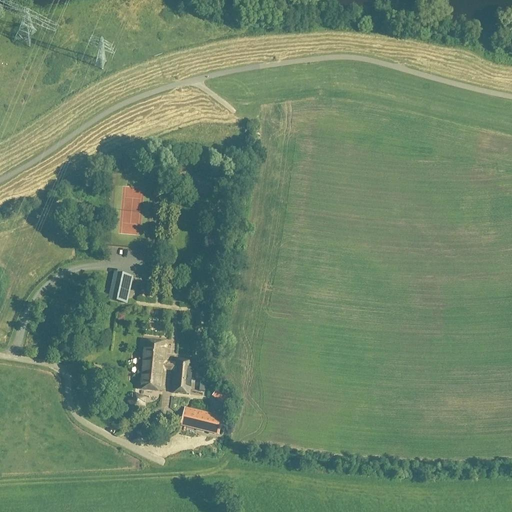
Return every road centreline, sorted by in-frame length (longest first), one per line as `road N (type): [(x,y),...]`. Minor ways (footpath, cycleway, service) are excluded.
road 1 (track): [(191,81),(232,109),(242,130),(209,300)]
road 2 (unclassified): [(0,356),(61,370),(78,418),(160,461)]
